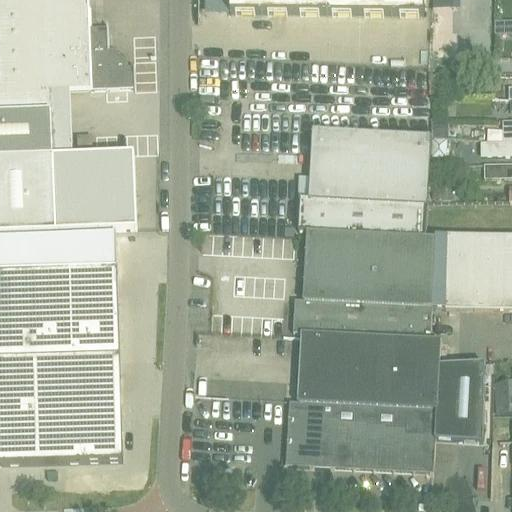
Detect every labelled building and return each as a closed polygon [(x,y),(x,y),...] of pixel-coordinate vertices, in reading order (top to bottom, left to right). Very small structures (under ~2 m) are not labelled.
[(0,0),(0,238),(55,236),(52,160),(51,95),(50,75),(69,75),(69,94),(71,94),(91,94),(95,93),(137,91),(136,70),(125,71),(124,67),(115,57),(110,58),(109,31),(89,32),(87,0),(0,0)] [(229,0),(230,17),(262,17),(262,0),(229,0)] [(262,0),(262,17),(295,17),(294,0),(262,0)] [(294,0),(295,17),(327,18),(326,0),(294,0)] [(359,18),(359,0),(326,0),(327,18),(359,18)] [(359,0),(359,18),(391,18),(391,0),(359,0)] [(391,0),(391,18),(424,19),(424,0),(391,0)] [(448,126),(432,127),(432,140),(448,140),(448,126)] [(299,180),(298,202),(302,203),(300,235),(308,235),(427,243),(432,140),(314,134),(311,181),(299,180)] [(78,149),(92,149),(92,139),(78,139),(78,149)] [(511,145),(504,146),(504,144),(496,144),(497,155),(511,155),(511,145)] [(74,160),(52,160),(55,236),(137,234),(135,158),(74,160)] [(485,183),(511,182),(511,168),(485,169),(485,183)] [(304,305),(296,305),(294,337),(302,338),(431,345),(437,244),(427,243),(308,235),(304,305)] [(511,314),(511,240),(448,239),(446,313),(511,314)] [(0,468),(123,465),(118,273),(0,276),(0,468)] [(431,345),(302,338),(298,403),(297,419),(289,419),(286,470),(434,479),(436,445),(484,448),(488,376),(488,368),(440,369),(442,346),(431,345)] [(496,419),(511,417),(511,385),(495,386),(496,419)]
